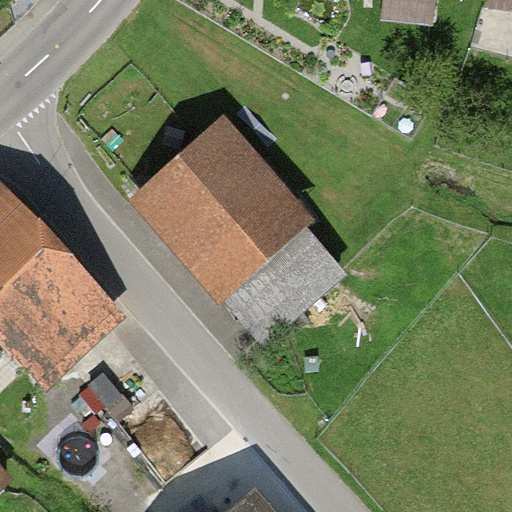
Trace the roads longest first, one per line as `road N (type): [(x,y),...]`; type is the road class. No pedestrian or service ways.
road 1 (unclassified): [(0,107),(71,204),(334,511)]
road 2 (tertiary): [(0,101),(103,0)]
